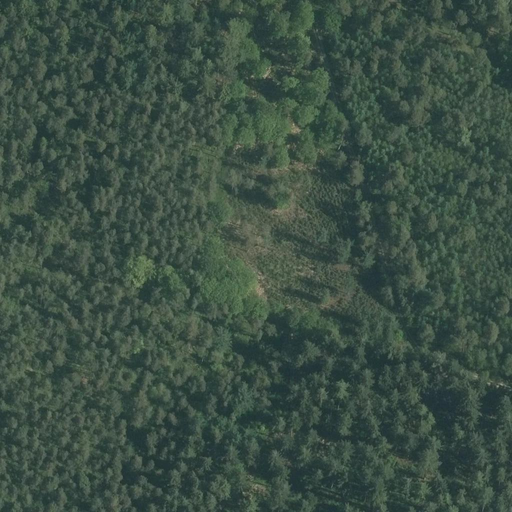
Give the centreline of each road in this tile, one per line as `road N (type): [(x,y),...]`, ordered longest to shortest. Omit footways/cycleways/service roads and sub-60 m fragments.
road 1 (track): [(299,0),(418,353),(511,386)]
road 2 (track): [(0,235),(379,353),(418,353)]
